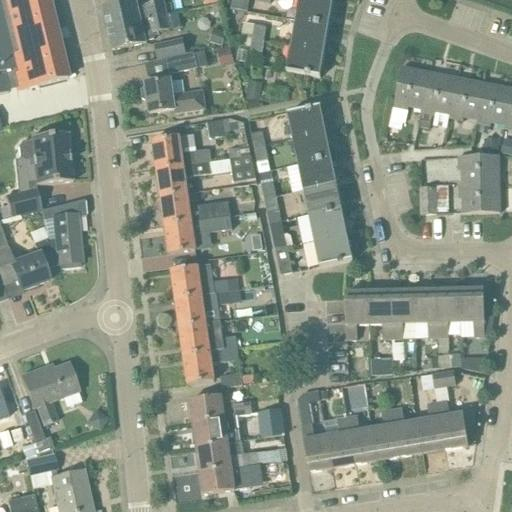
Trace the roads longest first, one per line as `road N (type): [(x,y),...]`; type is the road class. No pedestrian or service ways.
road 1 (residential): [(511,253),(393,246),(365,106),(396,16)]
road 2 (unclassified): [(115,307),(95,78),(73,0)]
road 3 (residential): [(308,511),(288,405),(292,388),(312,380),(313,302)]
road 4 (unclassified): [(136,511),(115,307)]
road 5 (residential): [(482,450),(511,309)]
road 6 (residential): [(0,348),(115,307)]
road 7 (residential): [(396,16),(511,56)]
